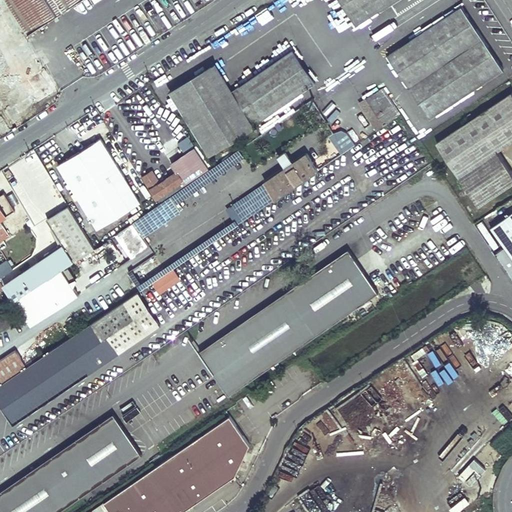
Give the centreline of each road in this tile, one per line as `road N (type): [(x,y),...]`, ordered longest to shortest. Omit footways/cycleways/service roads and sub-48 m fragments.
road 1 (residential): [(244,511),(283,424),(486,302),(511,312)]
road 2 (unclassified): [(0,155),(241,0)]
road 3 (unknown): [(0,348),(149,250)]
